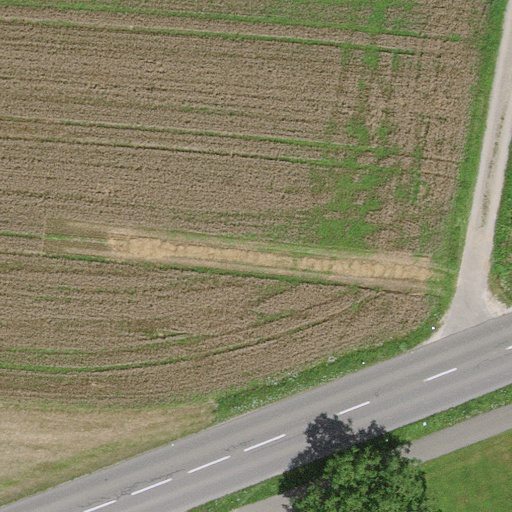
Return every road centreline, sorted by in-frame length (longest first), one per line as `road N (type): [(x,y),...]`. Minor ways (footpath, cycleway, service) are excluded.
road 1 (tertiary): [(511,344),(85,511)]
road 2 (track): [(451,366),(511,25)]
